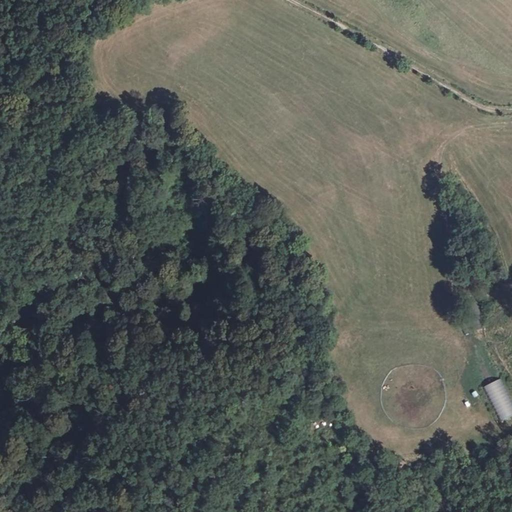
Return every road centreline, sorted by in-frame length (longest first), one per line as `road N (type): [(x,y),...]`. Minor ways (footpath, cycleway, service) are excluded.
road 1 (track): [(289,0),(470,100),(511,110)]
road 2 (track): [(95,0),(44,38),(0,86)]
